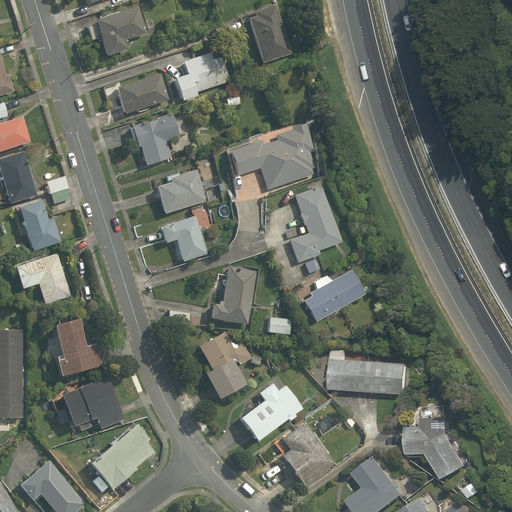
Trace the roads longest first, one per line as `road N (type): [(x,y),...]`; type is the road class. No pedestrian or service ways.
road 1 (residential): [(34,0),(149,362),(199,456)]
road 2 (motorway): [(511,377),(410,181),(356,0)]
road 3 (motorway): [(396,0),(434,134),(511,298)]
